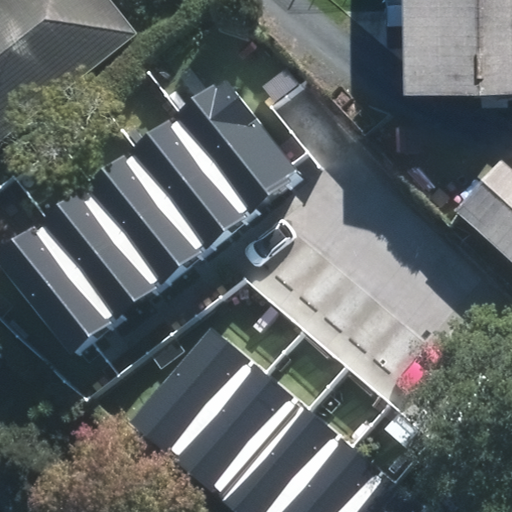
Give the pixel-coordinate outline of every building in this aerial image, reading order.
[(123,0),(0,0),(0,158),(153,37),(123,0)] [(511,0),(433,0),(436,86),(511,84),(511,0)] [(170,402),(189,417),(259,332),(236,314),(275,267),(171,182),(133,228),(79,184),(11,266),(92,332),(68,361),(149,428),(170,402)] [(511,199),(490,224),(511,243),(511,199)] [(396,207),(336,268),(430,360),(490,299),(396,207)]
